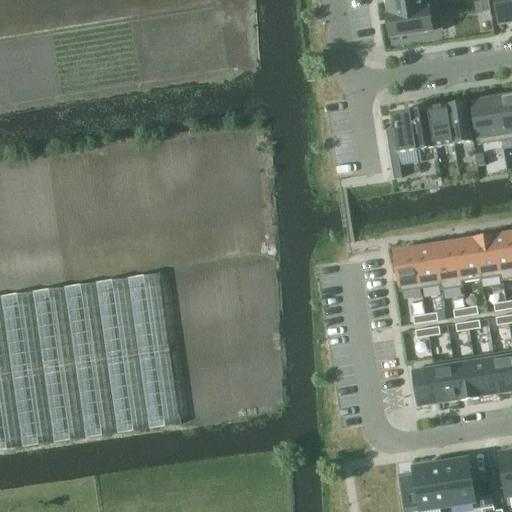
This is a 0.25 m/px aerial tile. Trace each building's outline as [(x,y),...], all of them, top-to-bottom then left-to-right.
[(388,0),(390,14),(438,7),(436,0),(388,0)] [(489,0),(481,2),(483,13),(491,12),(489,0)] [(511,0),(495,0),(499,27),(511,24),(511,0)] [(390,14),(388,14),(392,39),(444,31),(440,7),(438,7),(390,14)] [(50,30),(58,92),(143,81),(135,19),(50,30)] [(189,48),(190,68),(212,68),(211,48),(189,48)] [(511,95),(495,99),(502,142),(511,140),(511,95)] [(495,99),(472,102),(479,146),(502,142),(495,99)] [(467,103),(450,106),(456,145),(473,143),(467,103)] [(450,106),(429,109),(436,148),(456,145),(450,106)] [(429,109),(413,112),(419,151),(436,148),(429,109)] [(413,112),(393,115),(395,129),(397,142),(399,154),(419,151),(413,112)] [(395,129),(387,130),(389,143),(397,142),(395,129)] [(397,142),(389,143),(391,155),(399,154),(397,142)] [(399,154),(391,155),(393,167),(401,166),(399,154)] [(484,154),(476,155),(478,167),(486,166),(484,154)] [(401,166),(393,167),(395,180),(403,178),(401,166)] [(511,233),(495,236),(501,277),(502,282),(511,280),(511,233)] [(495,236),(476,239),(482,280),(501,277),(495,236)] [(476,239),(456,242),(463,283),(482,280),(476,239)] [(456,242),(434,246),(441,286),(442,291),(464,288),(463,283),(456,242)] [(434,246),(414,249),(420,290),(441,286),(434,246)] [(414,249),(394,252),(400,293),(420,290),(414,249)] [(0,451),(180,426),(157,275),(0,297),(0,451)] [(506,303),(494,305),(496,313),(508,311),(506,303)] [(478,307),(466,309),(468,317),(479,315),(478,307)] [(466,309),(454,311),(456,319),(468,317),(466,309)] [(438,314),(426,316),(427,324),(439,322),(438,314)] [(426,316),(414,318),(415,326),(427,324),(426,316)] [(509,317),(497,318),(498,327),(510,325),(509,317)] [(480,321),(468,323),(470,331),(482,329),(480,321)] [(468,323),(456,325),(458,333),(470,331),(468,323)] [(440,327),(428,329),(429,337),(441,335),(440,327)] [(428,329),(416,331),(417,339),(429,337),(428,329)] [(511,351),(493,355),(500,395),(511,393),(511,351)] [(493,355),(474,358),(480,398),(500,395),(493,355)] [(474,358),(454,361),(461,402),(480,398),(474,358)] [(434,359),(412,363),(419,408),(441,405),(435,364),(434,359)] [(454,361),(435,364),(441,405),(461,402),(454,361)] [(511,452),(500,455),(507,499),(508,499),(511,497),(511,452)] [(470,459),(442,464),(449,508),(477,503),(470,459)] [(417,492),(402,495),(403,511),(421,511),(449,508),(442,464),(413,468),(417,492)]
